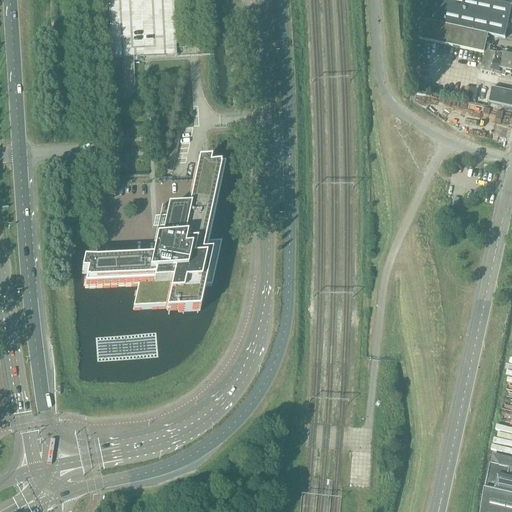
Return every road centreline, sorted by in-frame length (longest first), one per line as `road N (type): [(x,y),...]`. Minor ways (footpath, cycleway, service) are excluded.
road 1 (tertiary): [(63,494),(145,473),(201,448),(226,430),(265,379),(282,336),(288,246),(281,0)]
road 2 (tertiary): [(266,0),(268,282),(245,361),(211,409),(183,427),(57,460)]
road 3 (secondary): [(57,460),(29,295),(10,0)]
road 4 (unclassified): [(434,511),(511,174)]
road 5 (secondary): [(0,276),(29,469)]
road 6 (unclassified): [(382,90),(412,128),(511,160)]
